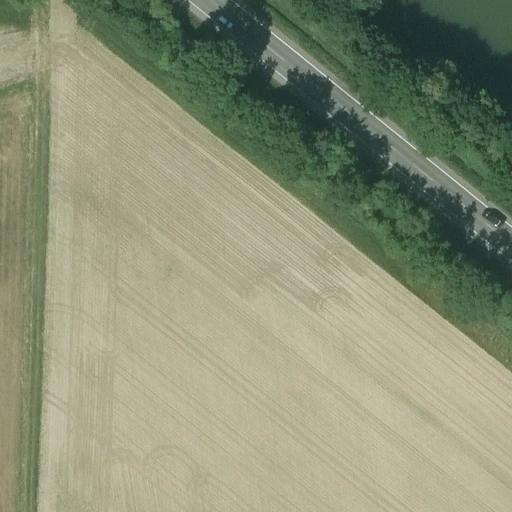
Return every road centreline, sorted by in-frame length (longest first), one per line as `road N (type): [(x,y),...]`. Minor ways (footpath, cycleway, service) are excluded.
road 1 (track): [(25,511),(39,0)]
road 2 (secondary): [(207,0),(511,246)]
